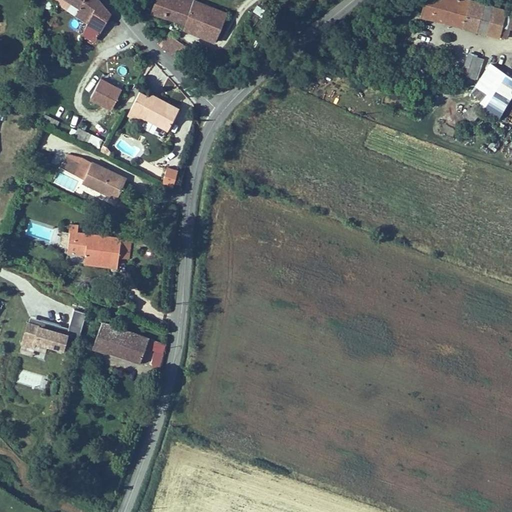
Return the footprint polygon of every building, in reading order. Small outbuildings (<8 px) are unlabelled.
[(68,0),(80,8),(76,14),(86,21),(82,34),(95,40),(112,11),(101,0),(68,0)] [(199,33),(209,5),(195,0),(149,0),(147,4),(154,7),(153,9),(187,22),(185,27),(199,33)] [(423,0),(421,10),(474,25),(479,0),(423,0)] [(508,5),(490,0),(479,0),(474,25),(500,32),(508,5)] [(226,12),(209,5),(199,33),(215,39),(226,12)] [(192,50),(170,32),(160,44),(182,62),(192,50)] [(484,56),(468,52),(463,72),(479,76),(484,56)] [(511,74),(491,61),(476,84),(507,104),(511,96),(511,74)] [(101,76),(92,95),(112,105),(122,86),(101,76)] [(158,99),(160,95),(150,90),(149,92),(141,89),(128,113),(138,118),(139,116),(146,119),(147,116),(170,128),(179,109),(158,99)] [(181,105),(160,95),(158,99),(179,109),(181,105)] [(97,146),(101,136),(77,127),(73,137),(97,146)] [(105,142),(101,150),(110,154),(112,148),(108,143),(105,142)] [(46,153),(37,150),(31,166),(40,169),(46,153)] [(60,165),(72,170),(79,155),(66,152),(60,165)] [(79,155),(72,170),(84,176),(104,185),(102,189),(111,193),(120,172),(93,159),(93,160),(86,156),(79,155)] [(168,164),(164,180),(173,187),(179,168),(168,164)] [(130,176),(120,172),(111,193),(120,197),(130,176)] [(104,185),(84,176),(82,180),(102,189),(104,185)] [(87,252),(87,256),(120,260),(120,255),(130,256),(133,236),(79,230),(79,223),(70,222),(69,230),(71,230),(68,250),(87,252)] [(120,260),(87,256),(86,260),(119,264),(120,260)] [(121,294),(118,303),(133,309),(137,300),(121,294)] [(72,324),(70,331),(82,334),(89,310),(77,306),(72,324)] [(72,324),(30,312),(23,339),(37,343),(39,337),(66,345),(70,331),(72,324)] [(111,351),(120,325),(105,319),(96,346),(111,351)] [(150,335),(120,325),(111,351),(141,361),(150,335)]
